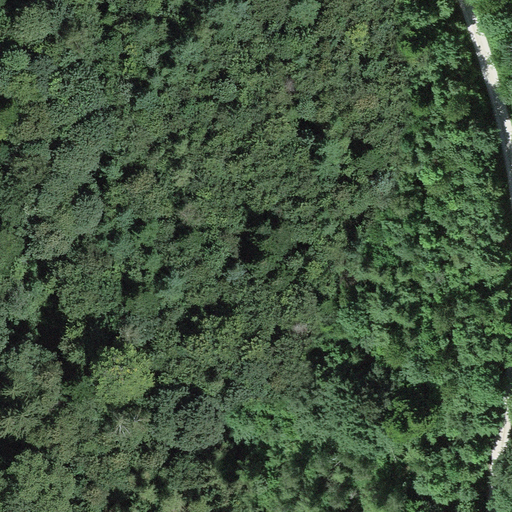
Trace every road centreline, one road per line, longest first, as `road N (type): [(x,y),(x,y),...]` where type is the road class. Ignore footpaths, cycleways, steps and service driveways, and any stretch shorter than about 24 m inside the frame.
road 1 (track): [(466,0),(511,157)]
road 2 (track): [(511,379),(495,511)]
